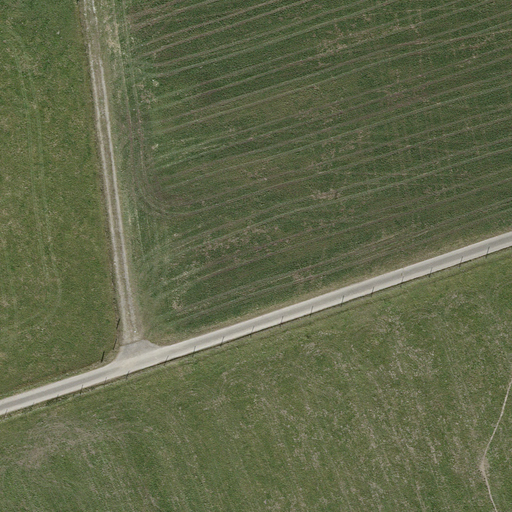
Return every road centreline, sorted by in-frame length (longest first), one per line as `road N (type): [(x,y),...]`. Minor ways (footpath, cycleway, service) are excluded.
road 1 (track): [(511,239),(0,409)]
road 2 (track): [(135,364),(87,0)]
